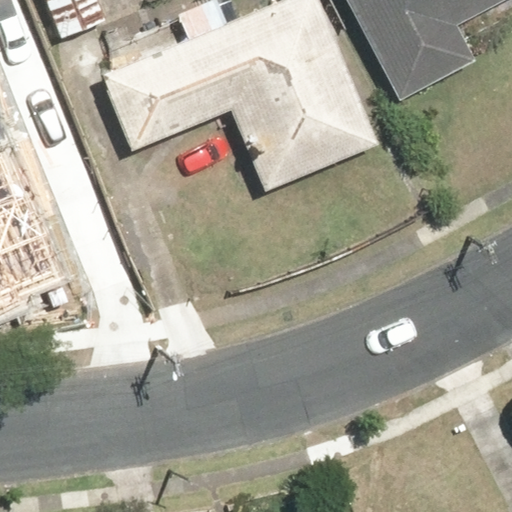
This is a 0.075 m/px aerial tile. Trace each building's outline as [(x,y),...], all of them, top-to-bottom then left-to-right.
[(100,0),(49,0),(61,32),(106,15),(100,0)] [(380,134),(325,0),(266,0),(103,66),(134,141),(233,101),(265,180),(380,134)] [(355,0),(403,92),(479,52),(460,16),(490,0),(355,0)] [(0,144),(9,142),(0,118),(0,144)] [(0,161),(0,310),(18,303),(13,292),(63,272),(32,196),(19,201),(3,161),(0,161)]
